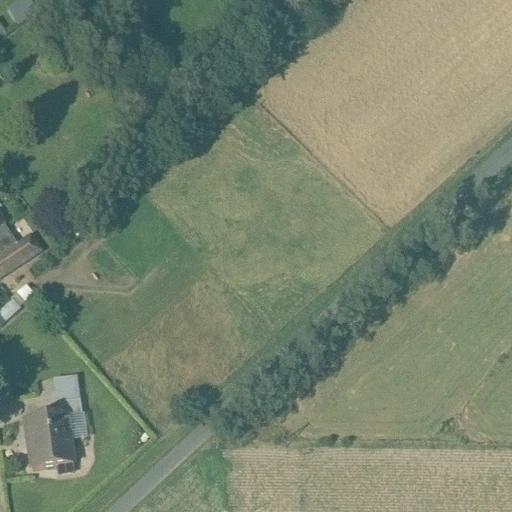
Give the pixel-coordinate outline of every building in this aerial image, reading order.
[(21,0),(5,11),(17,27),(37,12),(27,0),(21,0)] [(3,225),(0,227),(0,259),(18,248),(3,225)] [(0,259),(0,279),(28,261),(18,248),(0,259)] [(52,389),(55,404),(77,401),(75,386),(52,389)] [(66,417),(66,418),(82,416),(79,401),(77,401),(55,404),(57,418),(66,417)] [(57,418),(24,423),(31,473),(73,468),(66,418),(66,417),(57,418)]
